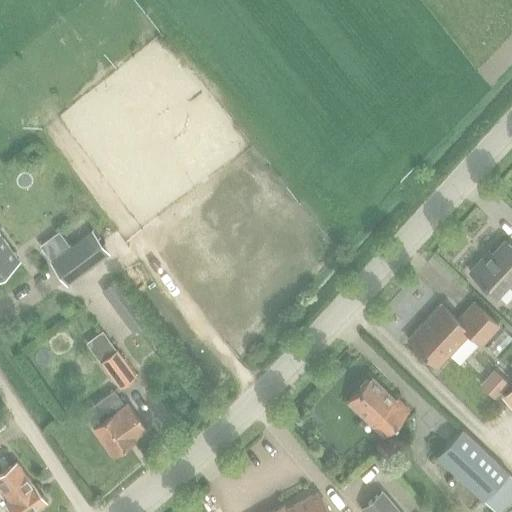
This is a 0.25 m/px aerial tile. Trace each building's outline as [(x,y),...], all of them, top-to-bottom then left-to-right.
[(0,233),(0,271),(18,258),(0,233)] [(71,245),(50,260),(67,283),(108,253),(93,233),(73,248),(71,245)] [(485,260),(482,258),(469,271),(495,296),(507,283),(511,287),(511,286),(511,246),(504,240),(485,260)] [(106,286),(137,328),(147,320),(116,279),(106,286)] [(407,338),(432,361),(443,350),(447,353),(468,331),(481,343),(498,324),(473,301),(457,318),(440,303),(427,316),(430,319),(424,325),(421,323),(407,338)] [(119,386),(135,374),(116,349),(100,360),(119,386)] [(80,352),(76,365),(88,368),(92,355),(80,352)] [(495,369),(481,384),(493,396),(507,381),(495,369)] [(396,398),(393,400),(369,377),(348,398),(384,434),(408,410),(396,398)] [(511,384),(501,393),(511,405),(511,384)] [(134,436),(146,428),(126,402),(124,404),(113,389),(83,411),(93,426),(112,453),(134,437),(134,436)] [(511,476),(461,428),(436,454),(496,511),(497,511),(511,496),(511,476)] [(365,454),(378,465),(385,457),(372,446),(365,454)] [(0,472),(0,488),(8,499),(4,502),(11,511),(30,511),(46,501),(16,461),(0,472)] [(400,511),(381,490),(360,508),(364,511),(400,511)] [(283,504),(267,511),(329,511),(318,491),(286,508),(283,504)] [(220,511),(212,495),(202,500),(207,511),(220,511)]
